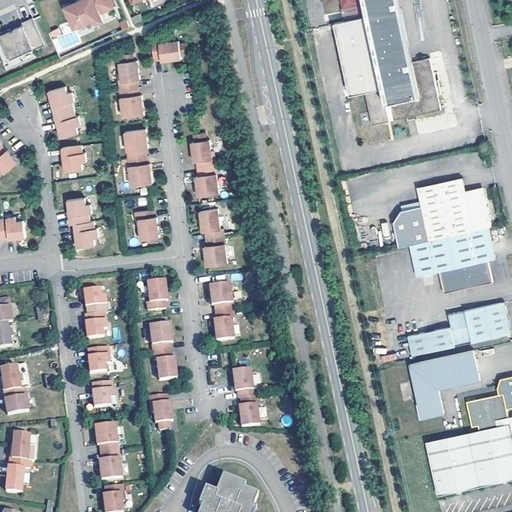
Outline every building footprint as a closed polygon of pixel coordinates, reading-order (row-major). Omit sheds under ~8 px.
[(114,6),(111,0),(83,0),(83,1),(80,2),(77,3),(77,1),(66,6),(75,27),(91,20),(98,22),(104,20),(101,12),(114,6)] [(325,0),(340,0),(345,20),(335,23),(350,95),(366,92),(373,124),(442,109),(431,57),(413,61),(399,0),(323,0),(323,1),(325,0)] [(131,17),(134,24),(143,20),(140,13),(131,17)] [(45,44),(33,16),(22,21),(23,24),(14,28),(14,29),(13,30),(11,31),(10,28),(0,32),(3,38),(0,39),(4,48),(7,47),(11,58),(33,48),(34,49),(45,44)] [(124,28),(131,25),(128,18),(121,21),(124,28)] [(77,31),(70,32),(69,25),(50,28),(53,47),(79,43),(77,31)] [(178,45),(177,42),(166,44),(166,41),(150,43),(153,61),(160,60),(160,62),(169,61),(180,60),(179,57),(187,56),(185,44),(178,45)] [(138,96),(136,82),(138,81),(138,74),(136,62),(133,62),(132,55),(120,56),(121,64),(118,64),(120,75),(117,76),(122,118),(143,115),(141,101),(140,96),(138,96)] [(67,87),(50,92),(52,100),(59,127),(62,139),(79,134),(77,127),(82,126),(79,117),(77,118),(73,103),(76,102),(73,93),(69,95),(67,87)] [(146,142),(145,130),(124,133),(131,187),(152,184),(150,169),(149,164),(147,165),(145,150),(147,150),(146,142)] [(218,194),(212,152),(210,152),(208,141),(205,141),(204,134),(193,135),(194,143),(190,143),(192,155),(193,163),(195,163),(197,177),(195,178),(196,183),(197,197),(218,194)] [(5,174),(19,163),(13,156),(8,150),(8,151),(3,145),(4,145),(0,140),(0,168),(1,168),(5,174)] [(83,146),(63,149),(65,161),(66,173),(84,170),(83,163),(87,163),(86,153),(84,154),(83,146)] [(410,245),(488,228),(492,227),(485,192),(467,196),(466,190),(463,178),(418,187),(422,206),(401,210),(394,221),(399,247),(410,245)] [(467,196),(485,192),(483,186),(466,190),(467,196)] [(93,214),(92,205),(88,206),(87,199),(69,201),(70,209),(72,225),(75,224),(77,236),(78,248),(96,246),(95,238),(100,238),(99,229),(96,229),(95,222),(91,222),(91,214),(93,214)] [(220,230),(217,210),(199,212),(201,223),(202,223),(203,225),(203,226),(201,226),(202,232),(205,232),(206,247),(204,247),(205,252),(206,266),(227,264),(223,237),(222,229),(220,230)] [(156,218),(154,218),(153,211),(135,213),(136,221),(139,220),(141,240),(159,238),(157,227),(156,227),(155,225),(155,224),(157,224),(156,218)] [(17,218),(8,219),(8,221),(0,221),(0,240),(10,240),(16,240),(27,238),(25,221),(17,222),(17,218)] [(488,228),(410,245),(417,277),(439,272),(440,276),(443,293),(492,282),(488,261),(495,260),(488,228)] [(166,293),(164,282),(147,284),(150,304),(147,304),(148,312),(166,310),(165,302),(167,302),(166,296),(165,296),(164,295),(164,293),(166,293)] [(234,318),(229,284),(209,286),(210,298),(212,306),(214,305),(216,320),(213,321),(214,327),(216,326),(216,328),(216,329),(215,330),(216,341),(234,339),(231,319),(234,318)] [(108,305),(107,296),(102,297),(101,289),(84,291),(85,300),(86,308),(87,308),(88,315),(85,315),(86,323),(86,328),(88,339),(105,337),(104,330),(108,329),(107,320),(105,320),(105,313),(107,313),(106,305),(108,305)] [(0,323),(8,322),(13,322),(9,298),(0,299),(0,323)] [(511,335),(505,303),(448,316),(451,328),(407,338),(412,357),(511,335)] [(8,322),(0,323),(0,347),(12,345),(10,336),(13,336),(12,328),(9,328),(8,322)] [(172,337),(170,324),(150,327),(153,353),(154,361),(157,361),(159,381),(177,379),(176,373),(175,373),(174,372),(174,370),(176,370),(174,358),(172,359),(170,344),(173,344),(172,337)] [(89,357),(89,362),(91,374),(108,372),(107,365),(111,364),(110,355),(108,355),(107,348),(88,350),(89,357)] [(410,364),(421,419),(444,414),(439,389),(480,380),(474,350),(410,364)] [(6,391),(22,389),(21,383),(24,382),(22,375),(19,375),(18,366),(2,369),(4,378),(6,391)] [(253,389),(250,368),(233,371),(234,382),(236,382),(236,384),(236,385),(235,386),(236,392),(238,391),(239,399),(241,399),(241,406),(239,406),(240,412),(242,412),(242,413),(242,415),(240,415),(242,427),(260,425),(257,404),(260,404),(259,396),(257,396),(256,388),(253,389)] [(93,392),(93,396),(95,408),(112,406),(111,399),(115,398),(114,389),(112,389),(112,382),(93,384),(93,392)] [(26,388),(22,389),(6,391),(8,400),(8,405),(9,407),(7,408),(9,416),(30,411),(26,388)] [(499,421),(509,419),(508,417),(503,394),(467,402),(472,428),(478,426),(479,430),(427,442),(438,496),(511,480),(511,434),(510,423),(499,426),(499,421)] [(172,407),(171,402),(168,403),(167,395),(150,398),(152,413),(155,413),(156,424),(159,424),(160,431),(171,430),(171,422),(174,422),(172,407)] [(116,424),(96,427),(97,438),(98,446),(101,446),(102,461),(100,461),(101,466),(103,481),(123,478),(120,451),(116,424)] [(13,459),(32,461),(35,461),(37,445),(30,445),(31,434),(15,432),(14,446),(14,448),(13,459)] [(31,469),(32,461),(13,459),(11,473),(11,475),(8,475),(6,491),(22,492),(25,468),(31,469)] [(255,511),(256,509),(253,507),(258,495),(244,489),(245,485),(223,477),(216,493),(205,489),(200,504),(203,506),(200,511),(255,511)] [(126,501),(124,485),(106,488),(107,495),(104,495),(105,501),(106,511),(124,511),(123,502),(126,501)]
